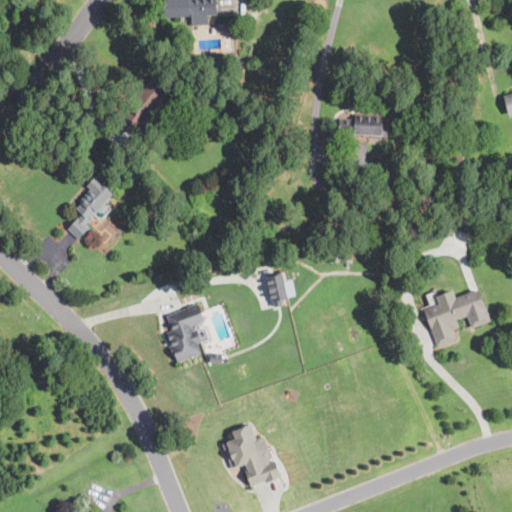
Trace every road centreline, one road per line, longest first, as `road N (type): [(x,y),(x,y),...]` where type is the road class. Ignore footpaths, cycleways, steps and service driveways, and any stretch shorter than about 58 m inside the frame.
road 1 (residential): [(181,511),(131,396),(107,361),(0,252)]
road 2 (residential): [(511,438),(310,511)]
road 3 (residential): [(0,114),(100,0)]
